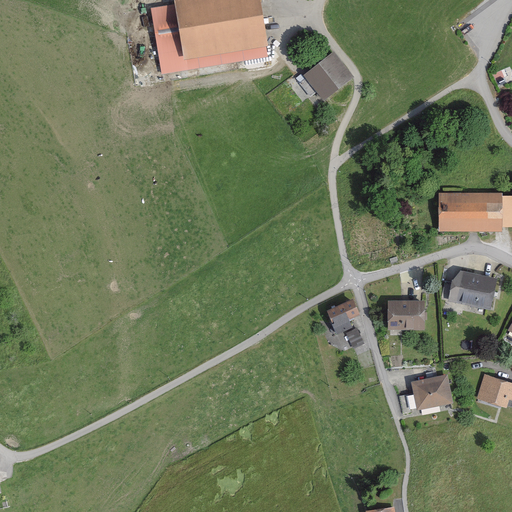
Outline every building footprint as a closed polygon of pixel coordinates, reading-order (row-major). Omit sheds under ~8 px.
[(223,0),(153,11),(163,75),(268,58),(258,0),(223,0)] [(350,76),(332,54),(306,76),(324,98),(350,76)] [(493,195),(440,196),(441,228),(494,228),(494,224),(506,224),(506,199),(493,199),(493,195)] [(462,275),(454,282),(450,301),(488,309),(494,281),(462,275)] [(351,301),(327,313),(337,334),(352,326),(348,319),(358,314),(351,301)] [(423,303),(388,303),(388,330),(423,331),(423,321),(427,321),(428,313),(423,313),(423,303)] [(365,344),(357,328),(346,333),(353,349),(365,344)] [(442,375),(409,383),(415,411),(448,403),(442,375)] [(511,400),(511,385),(486,378),(479,399),(505,407),(507,400),(511,401),(511,400)]
